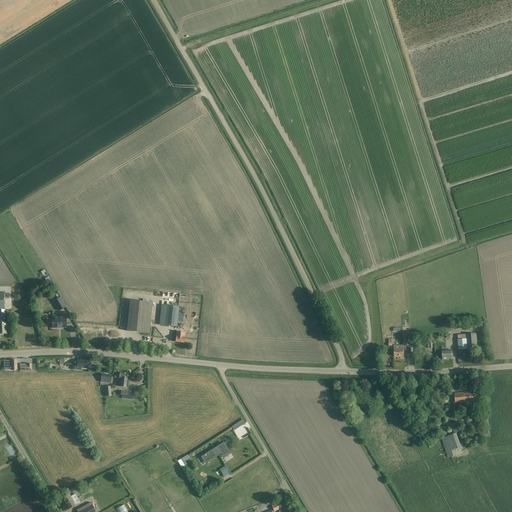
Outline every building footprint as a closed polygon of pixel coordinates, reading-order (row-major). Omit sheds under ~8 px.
[(65,307),(60,298),(54,302),(59,311),(65,307)] [(153,303),(130,301),(127,331),(149,333),(153,303)] [(179,307),(161,305),(159,325),(177,327),(179,307)] [(66,317),(52,318),(52,319),(47,319),(47,324),(52,324),(52,328),(59,328),(59,327),(61,327),(61,328),(66,328),(66,317)] [(184,343),(185,337),(184,337),(185,333),(177,332),(176,336),(175,342),(184,343)] [(458,336),(459,350),(478,349),(476,334),(466,335),(466,336),(458,336)] [(394,346),(394,349),(394,357),(404,357),(404,349),(404,346),(394,346)] [(452,350),(442,351),(443,359),(452,359),(452,350)] [(88,365),(88,361),(77,361),(77,364),(74,364),(74,370),(77,370),(77,369),(88,369),(88,368),(90,368),(91,368),(91,366),(90,365),(88,365)] [(128,380),(128,374),(120,373),(119,375),(115,375),(115,378),(119,378),(122,379),(121,383),(120,387),(126,388),(127,383),(126,383),(127,379),(128,380)] [(455,394),(455,399),(455,404),(467,403),(467,405),(471,405),(471,402),(476,401),(476,398),(475,393),(470,393),(455,394)] [(440,421),(437,413),(429,416),(432,424),(440,421)] [(471,426),(465,413),(458,416),(463,429),(471,426)] [(245,420),(233,426),(240,440),(252,433),(245,420)] [(463,453),(456,434),(441,438),(448,458),(463,453)] [(224,458),(231,454),(224,442),(201,457),(205,464),(221,454),(224,458)] [(8,448),(13,457),(18,455),(13,445),(8,448)] [(71,497),(69,494),(62,498),(69,509),(80,503),(75,495),(71,497)] [(279,503),(272,506),(274,511),(282,508),(279,503)]
